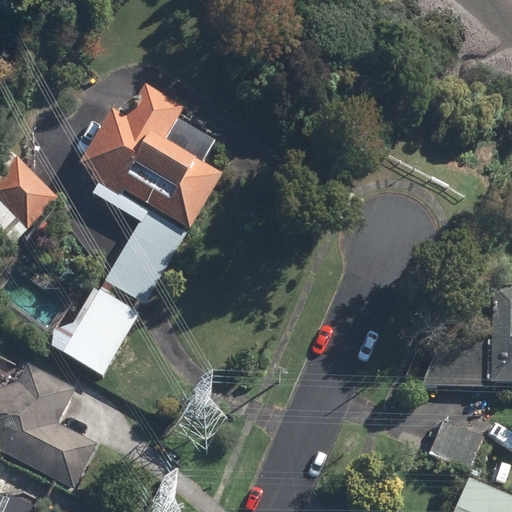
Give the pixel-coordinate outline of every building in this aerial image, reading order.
[(132,118),(118,110),(85,165),(100,173),(96,179),(103,183),(97,194),(144,221),(109,283),(149,306),(185,245),(228,175),(208,163),(221,141),(183,119),(190,107),(151,84),(132,118)] [(0,200),(33,232),(63,200),(21,160),(0,181),(0,200)] [(511,286),(499,287),(497,383),(511,382),(511,286)] [(56,347),(108,377),(144,314),(99,288),(78,324),(58,330),(56,347)] [(1,390),(0,389),(0,451),(78,489),(101,442),(63,423),(79,389),(33,365),(24,381),(1,390)] [(487,436),(445,421),(434,453),(476,467),(487,436)] [(511,511),(511,494),(474,478),(460,511),(511,511)] [(0,511),(35,511),(38,507),(13,496),(13,498),(0,492),(0,511)]
